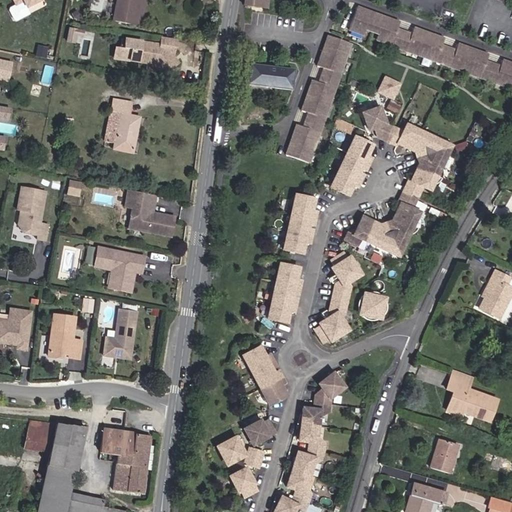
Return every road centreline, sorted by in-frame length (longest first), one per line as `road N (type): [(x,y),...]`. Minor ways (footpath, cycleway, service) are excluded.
road 1 (tertiary): [(174,408),(213,135)]
road 2 (residential): [(300,358),(325,218),(374,197),(393,158)]
road 3 (residential): [(213,135),(280,128),(288,120),(337,0)]
road 4 (residential): [(511,158),(426,303),(414,339)]
road 5 (residential): [(414,339),(355,511)]
road 6 (residential): [(174,408),(101,386),(53,394),(0,388)]
road 7 (residential): [(359,0),(511,51)]
road 8 (residential): [(300,358),(259,511)]
road 9 (tertiary): [(213,135),(233,0)]
